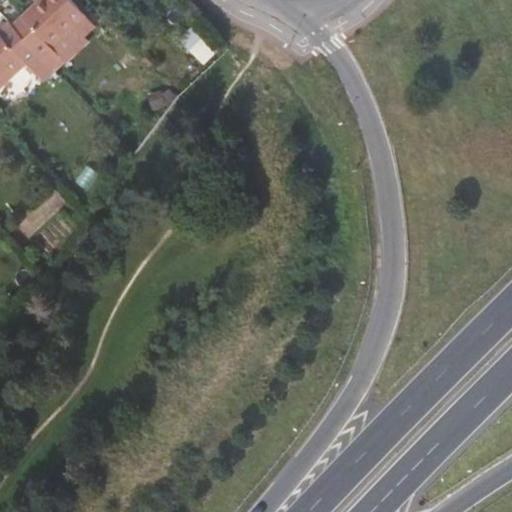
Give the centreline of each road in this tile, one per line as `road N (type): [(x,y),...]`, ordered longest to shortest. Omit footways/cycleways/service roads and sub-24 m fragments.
road 1 (primary): [(288,5),(331,46),(363,101),(390,208),(390,278),(353,393),(261,511)]
road 2 (primary): [(511,307),(311,511)]
road 3 (primary): [(369,511),(511,363)]
